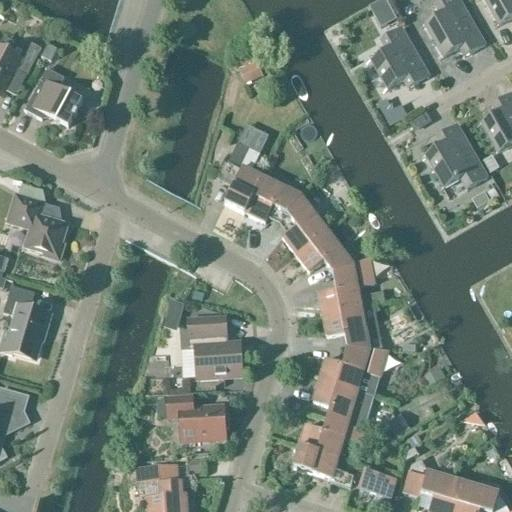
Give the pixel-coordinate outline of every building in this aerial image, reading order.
[(457,0),(448,0),(434,8),(440,19),(420,31),(421,32),(425,29),(443,60),(438,63),(439,64),(459,52),(464,61),(485,49),(457,0)] [(511,0),(480,0),(478,2),(478,3),(482,1),(498,28),(494,31),(495,32),(511,21),(511,0)] [(401,31),(380,44),(386,54),(366,66),(367,67),(371,65),(387,92),(382,95),(383,96),(403,84),(408,93),(429,81),(401,31)] [(0,100),(15,72),(27,78),(41,52),(29,46),(20,62),(0,51),(0,100)] [(245,87),(263,80),(258,66),(240,73),(245,87)] [(24,114),(42,123),(45,118),(68,131),(74,120),(75,120),(77,116),(76,115),(82,104),(59,92),(64,82),(46,72),(45,73),(46,74),(25,113),(24,113),(24,114)] [(511,97),(492,109),(497,118),(477,129),(477,130),(481,128),(497,155),(493,158),(494,159),(511,148),(511,97)] [(386,104),(378,109),(383,119),(392,114),(386,104)] [(457,129),(436,141),(441,150),(421,161),(421,162),(426,160),(443,191),(439,193),(440,194),(460,183),(466,193),(487,181),(457,129)] [(224,208),(244,217),(262,181),(251,176),(260,158),(237,147),(228,167),(241,173),(224,208)] [(489,177),(499,172),(492,160),(482,165),(489,177)] [(273,211),(287,218),(301,200),(262,181),(244,217),(265,227),(273,211)] [(476,213),(489,206),(484,196),(471,204),(476,213)] [(43,259),(59,264),(64,249),(61,248),(67,228),(39,220),(43,207),(16,199),(10,219),(33,226),(25,251),(44,257),(43,259)] [(301,200),(287,218),(296,230),(282,241),(295,259),(327,235),(301,200)] [(353,269),(327,235),(295,259),(309,277),(323,266),(333,278),(353,269)] [(8,263),(0,260),(0,274),(4,276),(8,263)] [(370,262),(353,269),(358,291),(375,288),(370,262)] [(318,297),(322,319),(361,312),(358,291),(353,269),(333,278),(336,294),(318,297)] [(11,290),(3,317),(15,321),(11,337),(4,335),(0,347),(0,355),(12,359),(13,356),(36,362),(44,336),(46,336),(51,319),(30,313),(34,297),(11,290)] [(184,309),(171,305),(164,332),(177,336),(184,309)] [(367,342),(361,312),(322,319),(326,341),(344,338),(347,353),(370,354),(373,354),(382,355),(380,341),(367,342)] [(226,340),(225,322),(188,324),(190,352),(195,351),(196,382),(242,380),(240,348),(223,349),(222,341),(226,340)] [(402,348),(402,356),(414,356),(414,349),(402,348)] [(370,354),(347,353),(343,368),(325,363),(319,385),(357,396),(370,354)] [(382,355),(373,354),(367,376),(380,381),(388,355),(382,355)] [(435,375),(425,381),(430,389),(440,383),(435,375)] [(364,434),(368,420),(352,415),(357,396),(319,385),(313,406),(330,411),(326,423),(348,429),(364,434)] [(180,422),(182,446),(225,443),(223,412),(192,414),(191,401),(166,403),(167,422),(180,422)] [(17,411),(0,406),(0,464),(6,461),(1,451),(1,450),(0,449),(0,448),(4,436),(5,437),(5,436),(4,435),(7,423),(9,423),(9,422),(24,415),(23,414),(23,415),(19,417),(17,411)] [(402,419),(388,428),(396,441),(410,432),(402,419)] [(364,434),(348,429),(326,423),(323,435),(306,430),(299,451),(338,462),(344,443),(362,448),(365,434),(364,434)] [(417,439),(407,445),(411,451),(421,445),(417,439)] [(299,451),(293,472),(330,483),(329,485),(350,491),(353,480),(334,474),(338,462),(299,451)] [(408,455),(404,466),(417,459),(413,452),(408,455)] [(202,463),(188,464),(189,474),(202,473),(202,463)] [(432,500),(429,511),(455,511),(463,486),(427,476),(420,464),(410,469),(403,497),(419,501),(421,497),(432,500)] [(146,501),(146,511),(186,511),(185,499),(182,499),(181,486),(179,486),(178,469),(135,472),(136,490),(160,489),(160,500),(146,501)] [(383,479),(367,475),(364,487),(379,491),(383,479)] [(379,491),(364,487),(361,495),(392,504),(398,484),(383,479),(379,491)] [(506,511),(498,497),(463,486),(455,511),(506,511)]
